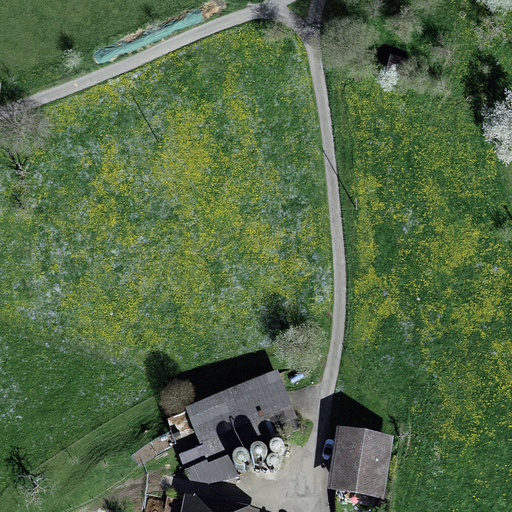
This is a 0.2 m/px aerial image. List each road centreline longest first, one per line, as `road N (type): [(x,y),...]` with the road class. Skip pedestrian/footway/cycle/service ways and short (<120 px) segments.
road 1 (unclassified): [(308,511),(307,472),(335,300),(310,40)]
road 2 (unclassified): [(261,8),(0,114)]
